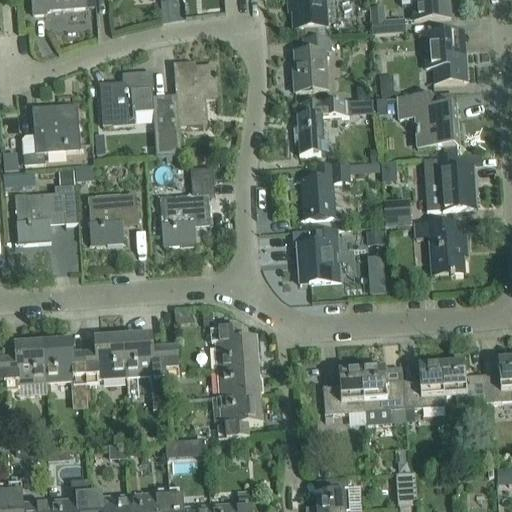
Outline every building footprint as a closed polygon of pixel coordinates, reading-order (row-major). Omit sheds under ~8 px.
[(31,0),(33,18),(46,17),(46,14),(86,11),(84,0),(31,0)] [(326,30),(324,0),(288,0),(289,7),(292,6),(294,32),(326,30)] [(400,0),(401,8),(414,8),(415,24),(430,23),(450,21),(449,5),(446,5),(446,0),(400,0)] [(385,23),(384,10),(369,11),(372,39),(406,37),(405,22),(385,23)] [(452,54),(451,35),(463,34),(463,33),(424,36),(427,73),(434,72),(435,87),(466,85),(464,53),(452,54)] [(328,94),(325,55),(331,55),(330,42),(303,44),(304,55),(294,56),(296,80),(294,80),(295,96),(328,94)] [(189,72),(188,68),(175,69),(176,89),(178,118),(166,119),(168,160),(182,159),(180,130),(206,128),(204,103),(217,102),(216,84),(218,83),(217,79),(215,79),(215,70),(189,72)] [(154,114),(151,77),(150,77),(150,78),(129,79),(130,91),(124,91),(123,87),(99,89),(99,90),(100,90),(103,130),(134,128),(134,127),(133,122),(136,122),(135,116),(154,114)] [(361,92),(357,97),(358,104),(369,103),(368,92),(365,92),(361,92)] [(434,111),(433,99),(436,99),(436,98),(400,101),(402,123),(416,122),(419,152),(444,150),(445,162),(458,161),(457,149),(463,149),(463,148),(459,148),(456,110),(460,110),(460,109),(434,111)] [(298,146),(299,160),(329,157),(328,137),(325,137),(324,122),(349,120),(348,105),(300,108),(302,131),(293,132),(294,146),(298,146)] [(24,169),(47,168),(46,156),(81,154),(78,109),(32,112),(34,140),(25,141),(22,144),(24,169)] [(156,161),(162,160),(168,160),(166,119),(153,120),(156,161)] [(83,164),(93,164),(92,149),(82,149),(83,164)] [(458,173),(458,161),(445,162),(424,164),(428,216),(473,212),(471,186),(473,186),(472,172),(458,173)] [(175,176),(184,176),(184,165),(174,165),(175,176)] [(350,169),(350,176),(367,175),(366,168),(350,169)] [(350,176),(350,169),(308,172),(308,173),(320,172),(320,182),(292,184),(292,185),(301,185),(303,222),(295,223),(295,224),(335,222),(333,186),(351,185),(350,176)] [(210,234),(208,199),(215,199),(214,182),(213,172),(190,174),(191,184),(192,200),(160,202),(164,250),(195,248),(194,228),(209,227),(209,234),(210,234)] [(66,232),(64,212),(63,197),(15,200),(19,248),(50,246),(49,225),(64,225),(65,232),(66,232)] [(138,229),(137,209),(136,198),(88,201),(90,228),(91,248),(89,248),(89,249),(125,247),(125,246),(123,246),(122,226),(137,225),(137,229),(138,229)] [(386,231),(411,229),(409,203),(384,205),(386,231)] [(457,237),(456,226),(436,227),(417,228),(417,241),(430,240),(430,259),(432,279),(450,278),(450,280),(454,280),(454,278),(464,277),(462,251),(466,251),(465,237),(457,237)] [(333,269),(332,266),(332,253),(339,253),(338,234),(309,236),(310,248),(297,249),(300,289),(342,285),(341,268),(333,269)] [(367,249),(384,248),(383,234),(366,236),(367,249)] [(387,286),(370,287),(371,299),(388,298),(387,286)] [(242,344),(241,332),(210,334),(211,347),(215,347),(217,375),(258,372),(256,343),(242,344)] [(152,352),(151,338),(123,340),(126,382),(151,380),(152,401),(165,400),(164,382),(166,382),(164,351),(152,352)] [(85,388),(99,387),(99,384),(126,382),(123,340),(95,342),(96,356),(83,357),(85,388)] [(73,358),(71,344),(43,346),(46,387),(74,385),(74,389),(85,388),(83,357),(73,358)] [(6,394),(19,393),(19,389),(46,387),(43,346),(15,348),(16,362),(4,363),(6,394)] [(166,382),(179,381),(176,350),(164,351),(166,382)] [(485,409),(511,407),(511,362),(498,363),(499,378),(482,380),(485,409)] [(485,409),(482,380),(466,381),(464,365),(441,367),(444,411),(445,411),(444,399),(456,398),(457,411),(485,409)] [(364,373),(361,373),(364,416),(366,416),(366,428),(405,425),(402,385),(386,386),(385,371),(381,371),(378,368),(374,366),(370,367),(367,369),(364,373)] [(405,425),(415,425),(414,413),(444,411),(441,367),(418,369),(419,384),(402,385),(405,425)] [(219,401),(260,398),(258,372),(217,375),(219,401)] [(322,391),(324,419),(364,416),(361,373),(338,374),(339,390),(322,391)] [(219,443),(229,442),(249,440),(248,428),(262,427),(260,398),(219,401),(221,429),(218,430),(219,443)] [(130,444),(143,444),(142,431),(129,432),(130,444)] [(307,454),(325,452),(324,435),(306,437),(307,454)] [(19,448),(16,458),(25,461),(28,451),(19,448)] [(408,464),(398,465),(398,474),(409,473),(408,464)] [(511,471),(498,472),(498,485),(510,484),(511,481),(511,471)] [(415,478),(395,479),(397,498),(397,510),(411,509),(417,509),(416,497),(415,478)] [(305,511),(361,511),(360,490),(348,491),(347,482),(316,484),(317,499),(316,499),(316,510),(305,511)] [(50,511),(89,511),(87,484),(72,485),(73,504),(50,506),(50,511)] [(90,499),(89,484),(87,484),(89,511),(129,511),(129,500),(104,501),(103,498),(90,499)] [(22,507),(21,487),(7,488),(9,511),(50,511),(50,506),(22,507)] [(0,511),(9,511),(7,488),(0,488),(0,511)] [(129,511),(169,511),(168,493),(157,494),(157,498),(129,500),(129,511)] [(183,511),(182,493),(168,493),(169,511),(210,511),(210,510),(183,511)] [(210,511),(250,511),(249,494),(237,495),(237,508),(210,510),(210,511)]
